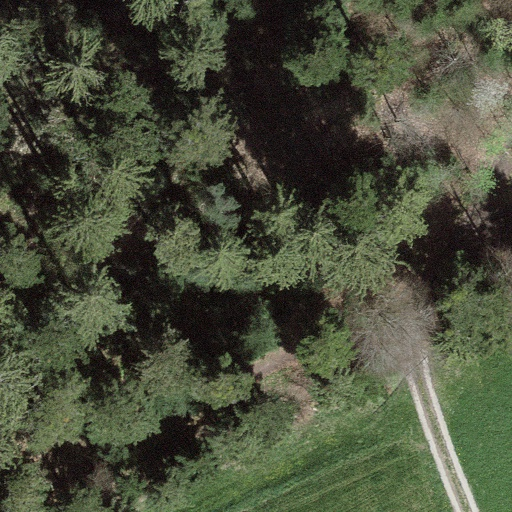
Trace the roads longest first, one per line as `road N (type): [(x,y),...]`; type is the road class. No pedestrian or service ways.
road 1 (track): [(418,297),(438,439),(468,511)]
road 2 (track): [(511,186),(468,224),(418,297)]
